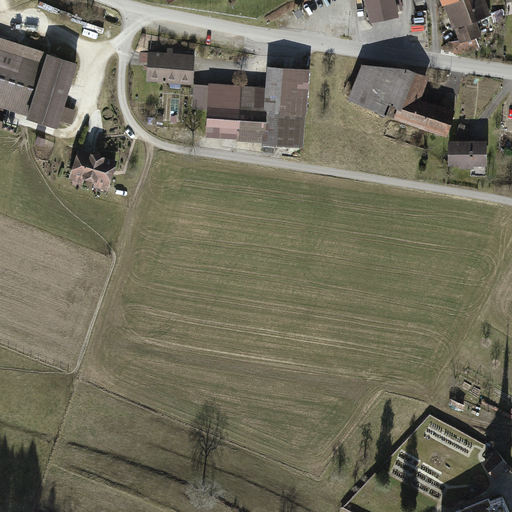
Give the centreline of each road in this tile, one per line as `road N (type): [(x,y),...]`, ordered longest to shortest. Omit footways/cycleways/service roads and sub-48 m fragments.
road 1 (residential): [(136,8),(123,49),(124,97),(133,124),(155,143),(511,202)]
road 2 (residential): [(136,8),(511,72)]
road 3 (track): [(78,376),(155,143)]
